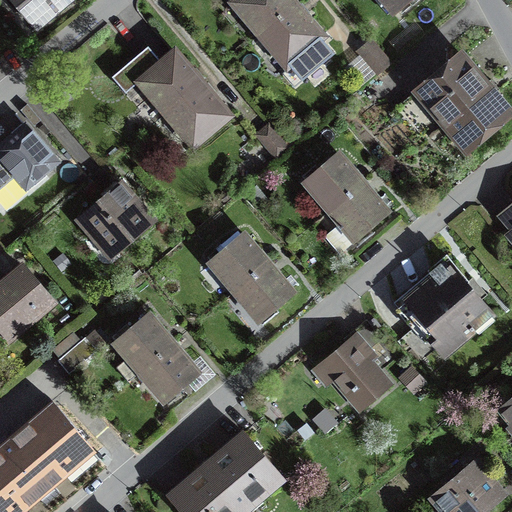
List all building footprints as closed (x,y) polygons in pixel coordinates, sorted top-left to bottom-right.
[(69,0),(13,0),(36,28),(69,0)] [(232,0),(249,19),(251,17),(263,31),(295,4),(291,0),(232,0)] [(385,0),(394,11),(406,0),(385,0)] [(287,65),(289,64),(291,66),(286,70),(288,72),(298,84),(334,53),(324,41),(323,42),(320,37),(322,36),(295,4),(263,31),(274,45),(272,47),(287,65)] [(390,63),(371,40),(358,51),(378,74),(390,63)] [(162,62),(148,46),(111,77),(125,93),(139,81),(155,100),(158,98),(169,111),(202,83),(175,51),(162,62)] [(507,111),(462,58),(397,112),(417,135),(440,116),(465,146),(507,111)] [(228,115),(202,83),(169,111),(181,124),(178,126),(193,144),(228,115)] [(289,148),(269,124),(256,135),(276,158),(289,148)] [(57,161),(26,125),(0,146),(0,186),(15,174),(26,187),(57,161)] [(363,182),(338,153),(305,180),(319,197),(323,194),(334,207),(363,182)] [(363,182),(334,207),(345,220),(326,236),(340,252),(388,212),(363,182)] [(270,201),(256,184),(246,193),(257,206),(262,207),(270,201)] [(151,221),(120,185),(81,218),(93,232),(100,227),(118,248),(151,221)] [(511,204),(500,215),(511,229),(511,204)] [(268,263),(243,233),(210,261),(224,278),(228,275),(238,288),(268,263)] [(261,320),(293,292),(268,263),(238,288),(250,301),(246,303),(261,320)] [(489,309),(451,263),(406,301),(434,333),(428,337),(440,350),(489,309)] [(52,301),(23,267),(22,268),(21,267),(2,282),(3,283),(0,285),(0,324),(9,336),(52,301)] [(173,343),(148,314),(116,341),(129,357),(117,366),(129,380),(144,368),(173,343)] [(370,323),(323,363),(361,408),(389,384),(379,372),(397,356),(370,323)] [(86,335),(59,358),(70,370),(97,348),(96,348),(104,341),(94,330),(87,336),(86,335)] [(198,373),(173,343),(144,368),(155,381),(152,384),(166,400),(198,373)] [(424,381),(413,368),(403,376),(409,383),(413,381),(418,386),(424,381)] [(511,424),(510,426),(511,428),(511,398),(499,409),(511,423),(511,424)] [(0,511),(15,511),(91,449),(53,404),(8,442),(0,448),(0,511)] [(323,413),(314,421),(325,434),(334,425),(323,413)] [(283,478),(245,432),(170,495),(184,511),(236,511),(257,495),(259,497),(283,478)] [(490,472),(478,457),(433,494),(447,510),(452,506),(456,511),(476,511),(499,494),(485,477),(490,472)]
